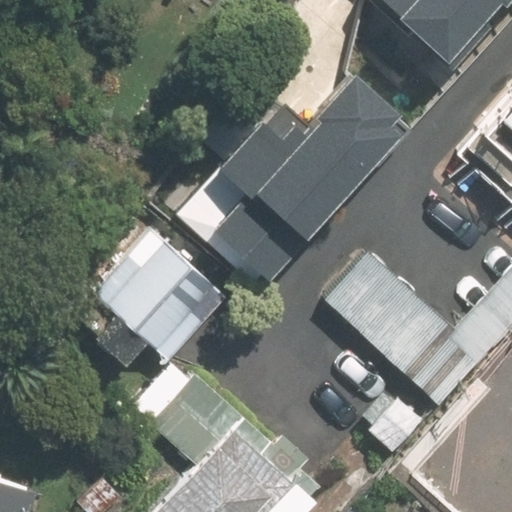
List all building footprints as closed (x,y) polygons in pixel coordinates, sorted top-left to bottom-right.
[(346,0),(434,82),(511,0),(346,0)] [(407,130),(337,66),(227,185),(297,249),(407,130)] [(446,150),(511,208),(511,74),(506,80),(446,150)] [(72,277),(153,357),(214,296),(134,217),(72,277)] [(386,455),(511,321),(511,259),(511,258),(446,327),(363,249),(315,300),(404,384),(360,430),(386,455)] [(511,345),(442,424),(511,486),(511,345)] [(183,373),(176,381),(136,424),(180,464),(135,511),(294,511),(306,500),(278,474),(295,455),(268,430),(258,441),(183,373)] [(0,511),(18,511),(27,487),(29,482),(0,471),(0,511)] [(358,511),(344,500),(333,511),(358,511)]
